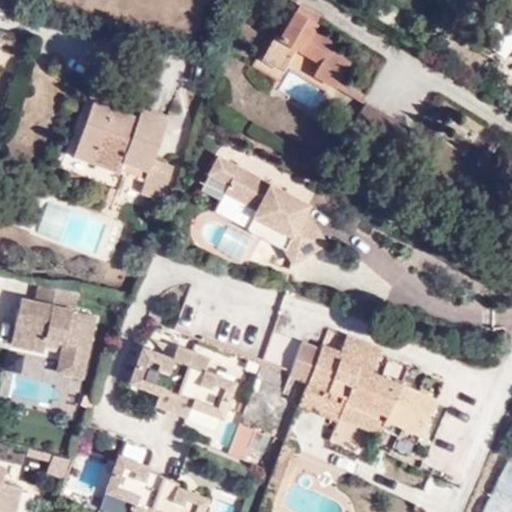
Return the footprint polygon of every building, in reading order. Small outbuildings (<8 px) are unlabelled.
[(313,4),(306,15),(318,23),(316,27),(320,31),(329,14),(313,4)] [(287,85),(297,70),(307,55),(319,64),(317,69),(342,84),(354,64),(335,51),(340,42),(320,31),(316,27),(318,23),(306,15),(300,12),(285,37),(281,35),(261,68),(285,83),(287,85)] [(146,194),(166,203),(179,168),(169,164),(165,175),(156,171),(160,160),(175,121),(148,110),(144,119),(102,102),(81,154),(150,182),(146,194)] [(485,180),(483,142),(441,145),(443,182),(485,180)] [(252,217),(290,237),(283,250),(292,264),(324,245),(303,212),(307,205),(217,158),(207,175),(227,188),(222,194),(256,211),(252,217)] [(290,237),(252,217),(245,231),(283,250),(290,237)] [(70,304),(74,287),(36,279),(31,297),(18,295),(9,341),(42,349),(46,336),(63,339),(57,367),(79,372),(92,308),(70,304)] [(383,433),(387,420),(421,435),(435,400),(374,374),(381,351),(346,337),(341,352),(323,344),(299,404),(341,419),(343,417),(383,433)] [(170,355),(140,343),(127,378),(157,388),(153,400),(170,407),(188,361),(193,347),(175,340),(170,355)] [(300,341),(287,377),(306,384),(320,349),(300,341)] [(210,353),(193,347),(188,361),(170,407),(184,412),(186,413),(191,401),(220,413),(234,378),(204,367),(210,353)] [(387,420),(383,433),(417,446),(421,435),(387,420)] [(244,461),(257,431),(239,423),(226,453),(244,461)] [(94,447),(99,433),(83,427),(78,441),(94,447)] [(127,442),(123,454),(144,461),(148,450),(127,442)] [(262,511),(280,511),(284,505),(290,489),(304,452),(283,444),(258,511),(262,511)] [(146,511),(161,474),(146,468),(117,457),(104,491),(97,511),(99,511),(146,511)] [(511,511),(511,463),(506,461),(480,511),(511,511)] [(0,474),(1,472),(0,471),(0,510),(6,511),(12,511),(18,491),(0,486),(0,474)] [(161,474),(146,511),(198,511),(204,499),(176,488),(179,481),(161,474)]
